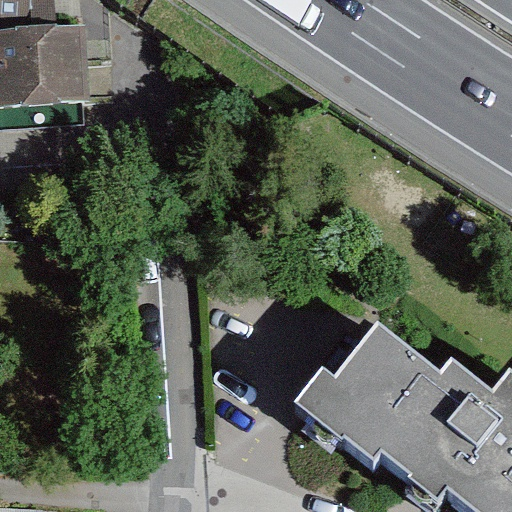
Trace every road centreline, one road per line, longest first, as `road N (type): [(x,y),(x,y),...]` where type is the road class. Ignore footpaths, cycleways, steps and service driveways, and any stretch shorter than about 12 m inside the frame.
road 1 (motorway): [(332,0),(511,116)]
road 2 (unknown): [(178,510),(71,492),(0,492)]
